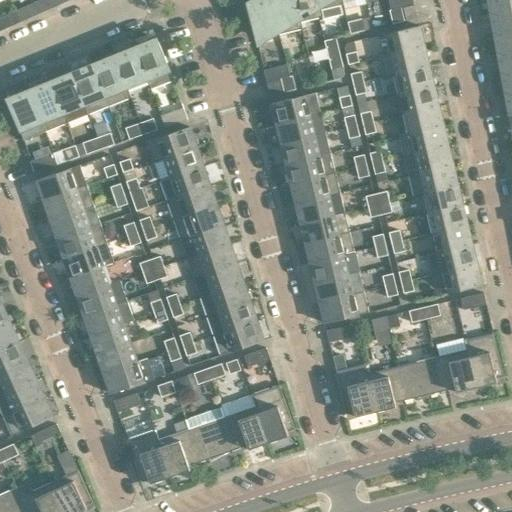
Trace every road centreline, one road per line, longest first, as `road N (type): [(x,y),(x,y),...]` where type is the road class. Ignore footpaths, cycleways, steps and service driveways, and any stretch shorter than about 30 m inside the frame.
road 1 (residential): [(340,475),(196,0)]
road 2 (residential): [(124,511),(0,207)]
road 3 (residential): [(511,282),(454,0)]
road 4 (tertiary): [(511,436),(340,475)]
road 5 (residential): [(133,0),(0,55)]
road 6 (tertiary): [(375,511),(511,478)]
